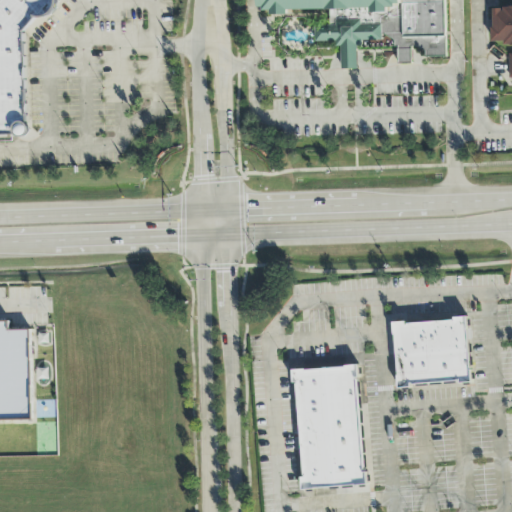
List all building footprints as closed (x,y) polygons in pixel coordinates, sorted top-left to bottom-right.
[(0,0),(0,136),(26,136),(26,135),(23,34),(37,19),(48,19),(58,7),(58,0),(0,0)] [(442,0),(262,0),(264,9),(283,14),(329,8),(331,25),(315,28),(317,44),(325,42),(340,47),(343,71),(359,69),(357,57),(361,43),(381,40),(383,35),(395,39),(398,65),(413,63),(410,46),(425,50),(426,59),(450,56),(442,0)] [(398,387),(471,383),(468,320),(394,324),(398,387)] [(30,331),(10,331),(10,323),(0,322),(0,421),(31,421),(30,331)] [(304,490),(365,486),(357,367),(293,371),(294,383),(297,383),(304,490)]
